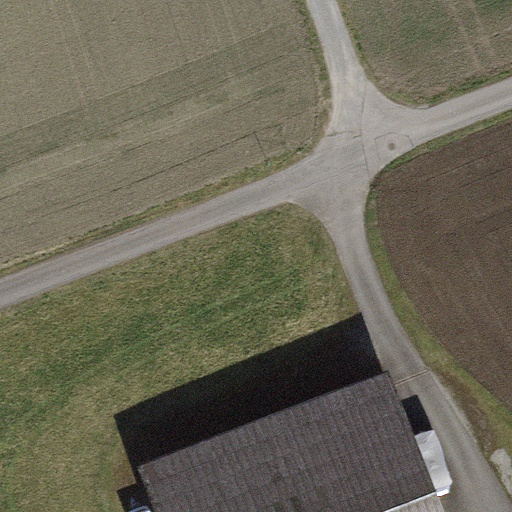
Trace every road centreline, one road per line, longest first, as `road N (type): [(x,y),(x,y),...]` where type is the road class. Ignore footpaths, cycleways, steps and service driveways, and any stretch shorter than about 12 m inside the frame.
road 1 (track): [(327,0),(380,139),(0,285)]
road 2 (residential): [(380,139),(511,89)]
